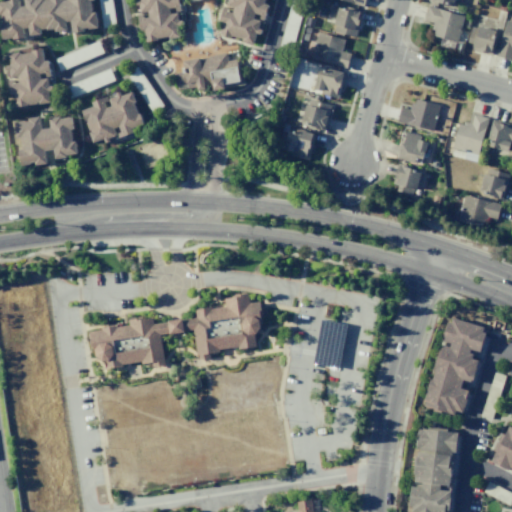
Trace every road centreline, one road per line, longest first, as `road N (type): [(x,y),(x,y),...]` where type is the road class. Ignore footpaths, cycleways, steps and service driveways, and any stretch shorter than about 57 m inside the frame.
road 1 (tertiary): [(441,247),(340,220),(199,202),(0,215)]
road 2 (tertiary): [(199,230),(351,251),(511,303)]
road 3 (residential): [(284,0),(258,89),(184,110),(165,97),(134,48),(121,0)]
road 4 (residential): [(441,247),(400,371),(377,511)]
road 5 (residential): [(398,0),(351,164)]
road 6 (tertiary): [(56,235),(199,230)]
road 7 (residential): [(381,57),(511,93)]
